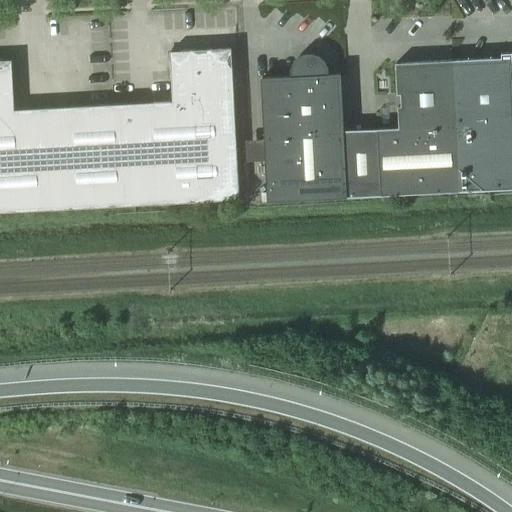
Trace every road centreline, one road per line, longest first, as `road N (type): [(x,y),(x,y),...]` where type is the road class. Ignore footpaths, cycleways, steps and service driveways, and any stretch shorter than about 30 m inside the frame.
road 1 (secondary): [(504,511),(399,451),(243,400),(121,387),(0,391)]
road 2 (secondary): [(0,482),(161,511)]
